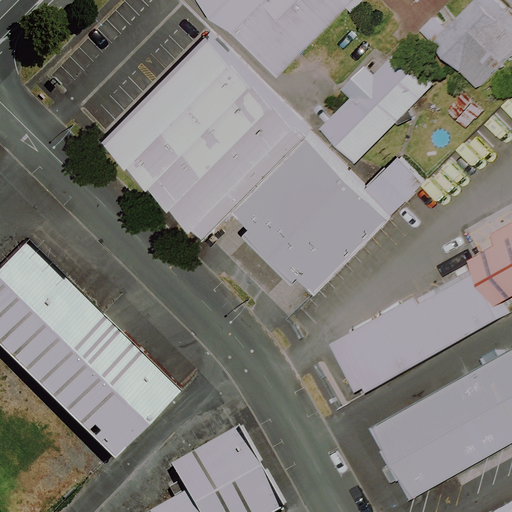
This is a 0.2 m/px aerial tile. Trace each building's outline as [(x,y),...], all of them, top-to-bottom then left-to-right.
[(200,0),(271,68),(337,0),(200,0)] [(511,19),(491,0),(462,0),(425,39),(474,85),(511,45),(511,19)] [(303,131),(175,8),(74,112),(202,235),(228,208),(303,131)] [(388,52),(376,65),(370,59),(335,95),(341,101),(318,124),(354,160),(425,88),(388,52)] [(485,111),(466,93),(448,112),(466,130),(485,111)] [(382,206),(303,131),(228,208),(246,226),(240,232),(287,276),(293,270),(307,284),(382,206)] [(511,223),(490,237),(495,245),(469,261),(499,309),(511,300),(511,223)] [(10,248),(0,257),(0,363),(96,460),(159,398),(10,248)] [(477,274),(429,303),(423,293),(330,349),(356,392),(365,386),(370,394),(502,315),(477,274)] [(511,348),(370,428),(411,500),(511,443),(511,348)] [(0,484),(6,492),(14,484),(29,471),(33,476),(59,453),(21,411),(0,429),(0,484)] [(272,511),(253,477),(229,431),(158,469),(174,499),(149,511),(272,511)] [(38,511),(17,487),(0,502),(0,511),(38,511)] [(511,511),(511,494),(481,511),(511,511)]
